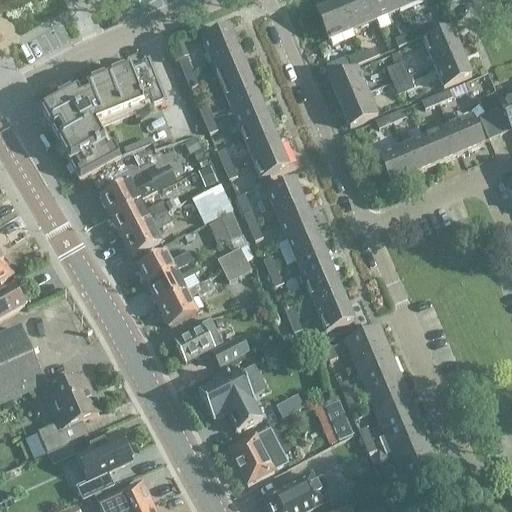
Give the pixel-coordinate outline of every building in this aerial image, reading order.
[(356,0),(340,7),(352,34),(375,25),(364,0),(356,0)] [(364,0),(375,25),(397,15),(391,0),(364,0)] [(391,0),(397,15),(421,5),(419,0),(391,0)] [(352,34),(340,7),(317,17),(328,44),(352,34)] [(210,67),(237,56),(227,32),(200,44),(210,67)] [(407,38),(411,46),(425,40),(422,32),(407,38)] [(433,69),(461,57),(451,35),(423,47),(433,69)] [(407,38),(395,43),(398,52),(411,46),(407,38)] [(183,44),(173,48),(179,63),(189,59),(183,44)] [(361,57),(365,65),(379,59),(376,51),(361,57)] [(247,79),(237,56),(210,67),(220,90),(247,79)] [(361,57),(351,61),(354,69),(365,65),(361,57)] [(461,57),(433,69),(443,92),(471,80),(461,57)] [(184,79),(193,75),(188,62),(178,65),(184,79)] [(75,94),(39,113),(79,184),(119,162),(112,149),(107,152),(95,130),(143,110),(149,108),(151,112),(152,114),(155,112),(160,110),(165,108),(164,106),(157,87),(156,85),(148,67),(148,65),(139,68),(129,72),(85,90),(86,93),(76,96),(75,94)] [(394,69),(399,83),(408,79),(402,66),(394,69)] [(392,86),(399,83),(394,69),(386,73),(392,86)] [(338,109),(366,97),(356,73),(328,85),(338,109)] [(184,79),(190,92),(198,89),(193,75),(184,79)] [(247,79),(220,90),(230,113),(257,102),(247,79)] [(399,83),(406,98),(414,94),(408,79),(399,83)] [(392,86),(398,101),(406,98),(399,83),(392,86)] [(438,108),(451,103),(448,95),(434,100),(438,108)] [(366,97),(338,109),(348,133),(377,120),(366,97)] [(494,97),(480,103),(486,116),(500,110),(494,97)] [(438,108),(434,100),(421,105),(424,114),(438,108)] [(257,102),(230,113),(240,136),(267,124),(257,102)] [(511,137),(511,136),(511,105),(501,110),(502,113),(511,134),(511,137)] [(204,124),(212,121),(207,108),(198,111),(204,124)] [(391,128),(405,123),(402,113),(388,119),(391,128)] [(511,134),(502,113),(491,118),(500,139),(511,134)] [(491,118),(480,122),(489,143),(500,139),(491,118)] [(391,128),(388,119),(374,125),(378,133),(391,128)] [(204,124),(209,138),(217,135),(212,121),(204,124)] [(448,133),(460,159),(484,149),(472,123),(448,133)] [(267,124),(240,136),(250,159),(276,147),(267,124)] [(425,143),(437,169),(460,159),(448,133),(425,143)] [(196,142),(187,147),(192,156),(201,151),(196,142)] [(402,153),(414,179),(437,169),(425,143),(402,153)] [(276,147),(250,159),(260,182),(287,171),(276,147)] [(202,153),(194,156),(202,171),(209,168),(202,153)] [(223,170),(231,167),(226,153),(217,157),(223,170)] [(414,179),(402,153),(378,163),(390,190),(414,179)] [(223,170),(229,184),(237,181),(231,167),(223,170)] [(209,170),(198,175),(205,189),(216,184),(209,170)] [(276,221),(303,209),(293,185),(266,197),(276,221)] [(106,211),(110,220),(138,205),(155,196),(150,187),(140,192),(142,196),(135,199),(128,187),(101,200),(102,202),(100,206),(103,211),(106,211)] [(207,195),(221,221),(233,215),(220,190),(207,195)] [(173,204),(166,207),(169,214),(176,210),(173,204)] [(138,205),(110,220),(112,223),(111,226),(113,231),(116,231),(121,240),(166,217),(161,207),(151,212),(152,215),(145,218),(138,205)] [(303,209),(276,221),(286,244),(313,232),(303,209)] [(257,229),(251,216),(243,220),(249,232),(257,229)] [(171,227),(166,217),(121,240),(124,247),(123,249),(126,256),(129,256),(131,260),(159,245),(152,232),(160,228),(162,232),(171,227)] [(233,219),(212,227),(220,249),(230,245),(242,241),(233,219)] [(257,229),(249,232),(255,246),(263,242),(257,229)] [(313,232),(286,244),(296,266),(322,255),(313,232)] [(240,252),(246,250),(242,241),(230,245),(235,255),(240,252)] [(251,262),(246,250),(240,252),(245,264),(246,265),(251,262)] [(235,255),(217,264),(223,276),(229,286),(251,275),(245,264),(240,252),(235,255)] [(164,255),(136,270),(138,273),(137,276),(140,282),(143,282),(147,290),(192,267),(190,264),(186,257),(178,262),(179,265),(172,269),(164,255)] [(322,255),(296,266),(305,289),(332,278),(322,255)] [(0,259),(0,285),(11,279),(0,259)] [(276,275),(271,261),(263,265),(268,278),(276,275)] [(192,267),(147,290),(151,298),(150,301),(153,306),(156,307),(157,310),(158,310),(186,295),(179,282),(186,278),(188,281),(196,276),(192,267)] [(276,275),(268,278),(274,292),(282,288),(276,275)] [(305,289),(315,312),(342,301),(332,278),(305,289)] [(186,295),(158,310),(161,317),(160,320),(164,326),(166,327),(168,331),(198,315),(191,302),(197,298),(199,302),(214,293),(209,283),(186,295)] [(0,323),(25,309),(24,308),(27,306),(21,295),(18,297),(14,290),(0,297),(0,323)] [(342,301),(315,312),(325,336),(352,324),(342,301)] [(296,321),(291,307),(282,311),(288,324),(296,321)] [(296,321),(288,324),(293,337),(301,335),(296,321)] [(209,324),(200,329),(202,332),(174,345),(186,366),(212,352),(208,342),(216,338),(209,324)] [(0,338),(0,406),(44,386),(18,330),(0,338)] [(355,369),(387,355),(377,331),(345,345),(355,369)] [(248,355),(243,344),(213,358),(219,371),(248,355)] [(337,362),(332,350),(324,353),(329,365),(337,362)] [(387,355),(355,369),(365,391),(397,377),(387,355)] [(263,423),(252,404),(254,403),(239,374),(237,375),(234,370),(212,381),(214,387),(198,395),(214,424),(227,417),(238,436),(263,423)] [(397,377),(365,391),(375,414),(407,400),(397,377)] [(87,440),(81,425),(97,418),(81,381),(47,396),(59,425),(36,435),(38,439),(27,443),(35,462),(87,440)] [(347,385),(339,389),(344,400),(351,397),(352,397),(347,385)] [(351,397),(344,400),(349,413),(356,410),(357,409),(352,397),(351,397)] [(299,400),(278,411),(284,424),(305,413),(299,400)] [(407,400),(375,414),(384,437),(417,423),(407,400)] [(339,445),(353,439),(338,406),(325,412),(339,445)] [(417,423),(384,437),(394,460),(426,446),(417,423)] [(371,443),(366,429),(358,433),(363,446),(371,443)] [(268,434),(254,441),(228,455),(246,489),(272,475),(286,467),(268,434)] [(117,437),(73,457),(86,486),(77,490),(83,504),(93,499),(112,490),(106,477),(131,466),(129,462),(132,461),(126,448),(123,450),(117,437)] [(371,443),(363,446),(368,458),(376,454),(371,443)] [(426,446),(394,460),(404,483),(437,470),(426,446)] [(269,511),(315,511),(327,506),(311,477),(264,502),(269,511)] [(407,491),(404,483),(392,488),(395,496),(407,491)] [(110,493),(95,500),(100,511),(147,511),(150,511),(140,490),(114,501),(110,493)]
